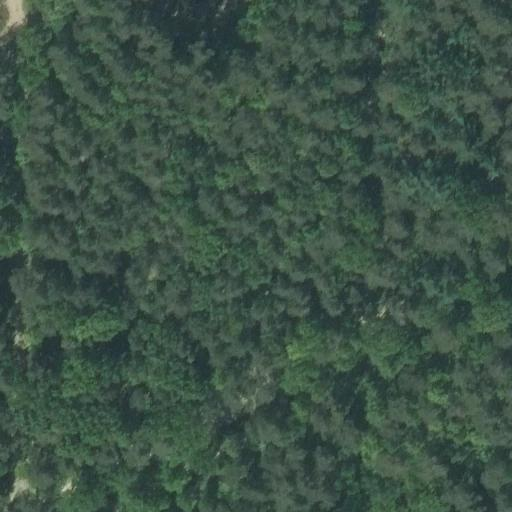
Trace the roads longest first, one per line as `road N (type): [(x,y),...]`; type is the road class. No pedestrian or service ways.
road 1 (track): [(19,511),(14,0)]
road 2 (track): [(365,331),(31,511)]
road 3 (track): [(365,331),(369,0)]
road 4 (track): [(367,511),(368,375)]
